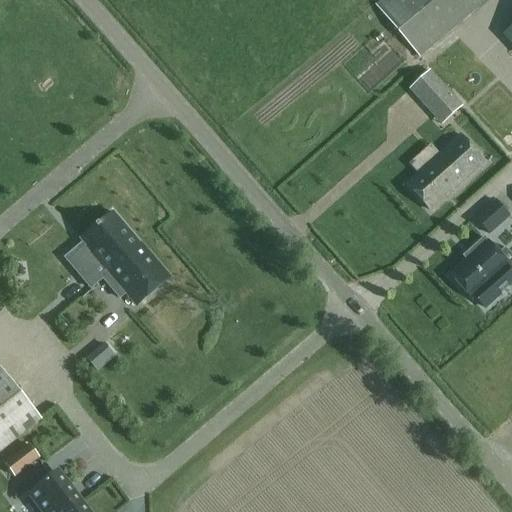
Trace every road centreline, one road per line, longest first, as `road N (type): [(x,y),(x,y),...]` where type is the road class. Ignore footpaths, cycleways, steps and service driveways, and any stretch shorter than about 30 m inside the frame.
road 1 (unclassified): [(511,490),(80,0)]
road 2 (unknown): [(0,322),(119,466),(136,472),(176,452),(349,306)]
road 3 (unknown): [(155,86),(0,224)]
